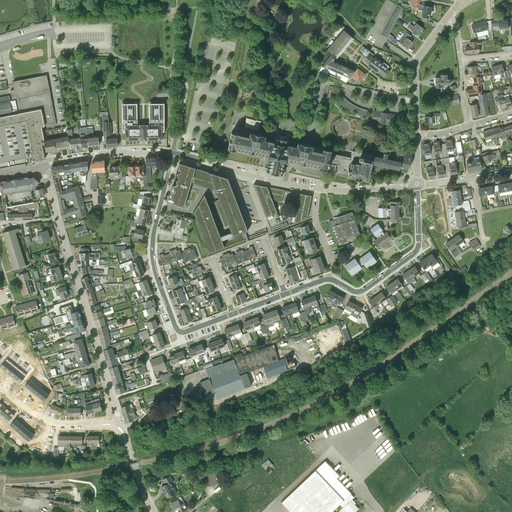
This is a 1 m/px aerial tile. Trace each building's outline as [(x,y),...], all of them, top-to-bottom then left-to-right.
[(418,4),(419,0),(410,0),(410,2),(413,3),(411,6),(412,6),(411,9),(416,11),(417,8),(418,8),(418,4)] [(426,14),(430,14),(432,7),(418,4),(418,8),(417,10),(422,11),(422,13),(421,17),(421,18),(421,20),(427,23),(428,18),(425,18),(426,14)] [(509,28),(509,24),(508,19),(491,20),(492,26),(492,27),(495,26),(495,29),(500,29),(509,28)] [(493,33),(492,26),(491,20),(486,22),(486,21),(472,25),(473,29),(475,34),(488,30),(489,40),(494,39),(493,33)] [(417,35),(422,28),(416,23),(414,27),(413,26),(410,30),(417,35)] [(353,38),(343,30),(327,50),(331,54),(322,65),(319,71),(328,75),(330,69),(345,76),(343,81),(346,82),(346,83),(355,71),(332,61),(332,60),(335,57),(336,58),(353,38)] [(406,37),(404,36),(399,42),(401,44),(407,49),(412,42),(406,37)] [(479,52),(479,45),(477,46),(477,44),(480,44),(480,41),(477,41),(476,41),(469,42),(469,47),(466,47),(466,53),(479,52)] [(374,59),(372,57),(374,55),(369,51),(365,48),(362,53),(367,56),(364,61),(369,65),(370,65),(374,59)] [(382,63),(380,61),(375,58),(374,59),(370,65),(369,65),(369,66),(376,72),(377,71),(382,63)] [(377,71),(380,73),(382,75),(383,75),(385,77),(386,76),(389,73),(389,71),(387,69),(389,67),(383,62),(382,63),(377,71)] [(508,77),(507,71),(504,71),(502,64),(496,66),(499,76),(505,74),(505,77),(508,77)] [(476,66),(467,67),(468,74),(471,74),(471,77),(474,77),(478,77),(477,69),(480,69),(479,68),(479,67),(478,67),(477,66),(476,66)] [(494,75),(499,74),(496,66),(491,67),(493,72),(490,72),(490,75),(491,79),(492,82),(495,81),(494,75)] [(353,84),(357,80),(359,82),(365,74),(358,69),(352,76),(349,80),(353,84)] [(34,161),(34,160),(45,158),(43,149),(45,149),(45,148),(43,148),(41,140),(44,140),(42,129),(41,126),(56,123),(47,75),(41,76),(13,81),(14,90),(10,90),(12,99),(16,99),(19,113),(0,116),(0,125),(22,121),(22,122),(24,121),(27,120),(32,147),(31,147),(32,150),(33,153),(31,153),(32,159),(32,160),(32,161),(33,161),(34,161)] [(435,77),(435,87),(441,87),(443,87),(443,85),(447,85),(450,85),(450,79),(449,79),(449,78),(448,77),(447,78),(447,75),(440,75),(440,77),(435,77)] [(481,76),(478,77),(474,77),(475,85),(480,85),(483,84),(481,76)] [(482,94),(480,85),(475,85),(473,85),(473,89),(465,90),(466,97),(474,95),(478,95),(482,94)] [(484,94),(482,95),(482,94),(478,95),(481,110),(482,115),(482,116),(489,115),(487,107),(494,105),(491,93),(484,94)] [(504,98),(503,96),(503,94),(497,96),(497,98),(495,98),(496,105),(500,104),(501,108),(506,107),(504,98)] [(510,101),(511,99),(511,95),(511,94),(508,95),(503,96),(504,98),(506,107),(511,105),(510,101)] [(15,100),(11,101),(9,95),(0,97),(0,115),(13,113),(13,112),(18,111),(15,100)] [(122,103),(122,132),(125,133),(125,139),(140,139),(140,140),(147,140),(147,139),(161,139),(161,132),(164,132),(164,103),(122,103)] [(472,117),(482,115),(481,110),(477,110),(476,104),(470,105),(472,117)] [(395,116),(380,113),(373,112),(372,120),(393,124),(395,116)] [(424,124),(436,124),(436,116),(439,116),(439,113),(433,113),(433,116),(424,116),(424,124)] [(87,134),(86,126),(79,127),(81,138),(82,147),(88,146),(87,137),(85,138),(84,134),(87,134)] [(93,132),(93,128),(92,126),(86,127),(86,128),(87,134),(88,146),(99,145),(98,136),(90,137),(90,133),(93,132)] [(495,128),(493,129),(495,136),(501,134),(501,135),(503,138),(507,137),(505,133),(504,128),(500,129),(500,127),(495,128)] [(490,129),(482,132),(485,140),(486,142),(491,141),(491,138),(495,136),(493,129),(492,129),(490,129)] [(72,130),(70,130),(68,130),(69,137),(71,148),(82,147),(81,138),(72,139),(72,130)] [(334,172),(336,165),(338,155),(330,153),(331,151),(323,149),(322,152),(313,150),(313,146),(275,138),(274,142),(265,140),(266,136),(250,132),(249,136),(239,134),(231,132),(230,139),(230,138),(229,143),(228,149),(236,151),(236,149),(250,152),(250,153),(254,154),(254,153),(267,156),(267,158),(270,159),(268,172),(281,175),(284,162),(288,162),(288,161),(301,163),(301,164),(305,165),(305,164),(319,167),(319,169),(334,172)] [(106,139),(107,147),(118,146),(117,136),(112,136),(112,139),(106,139)] [(71,148),(69,137),(44,141),(44,140),(41,140),(43,148),(45,148),(46,152),(70,147),(71,148)] [(446,143),(442,144),(445,158),(449,157),(448,154),(448,151),(453,151),(451,140),(445,141),(446,143)] [(473,151),(470,141),(468,141),(468,143),(470,148),(468,149),(469,150),(468,150),(465,151),(465,153),(473,151)] [(439,142),(432,143),(433,146),(434,154),(435,154),(440,153),(441,159),(445,158),(442,144),(439,144),(439,142)] [(429,143),(423,144),(424,151),(423,151),(423,155),(424,154),(424,155),(431,154),(431,157),(431,160),(435,159),(435,154),(434,154),(433,146),(430,146),(429,143)] [(487,152),(481,154),(482,156),(484,161),(485,161),(486,165),(490,163),(489,159),(492,159),(495,157),(495,158),(501,157),(499,150),(493,151),(488,153),(487,152)] [(338,155),(336,165),(348,168),(347,171),(348,171),(348,172),(349,173),(348,177),(349,177),(355,178),(354,178),(361,180),(361,179),(368,181),(372,163),(381,165),(380,168),(384,169),(384,166),(399,169),(399,167),(401,157),(396,156),(387,154),(387,153),(384,152),(383,154),(383,157),(369,155),(352,151),(351,156),(351,158),(343,156),(338,155)] [(397,153),(396,156),(401,157),(399,167),(406,169),(407,166),(410,167),(412,158),(410,158),(411,154),(401,151),(401,153),(399,153),(397,152),(397,153)] [(156,157),(146,157),(146,167),(146,174),(146,175),(147,182),(148,181),(151,181),(151,174),(151,167),(156,167),(156,162),(156,157)] [(449,157),(445,158),(447,172),(450,172),(451,174),(457,173),(455,162),(454,163),(450,163),(449,157)] [(436,165),(436,166),(438,174),(438,177),(444,176),(444,173),(447,172),(445,158),(441,159),(442,165),(436,165)] [(427,168),(426,169),(426,172),(427,172),(428,178),(435,177),(434,174),(438,174),(436,166),(436,165),(435,159),(431,160),(433,166),(426,167),(427,168)] [(105,175),(104,160),(102,160),(92,161),(92,175),(97,175),(105,175)] [(475,170),(482,169),(480,160),(473,161),(475,170)] [(468,171),(475,170),(473,161),(467,162),(468,171)] [(71,172),(80,170),(81,162),(70,164),(71,172)] [(174,203),(184,206),(191,182),(214,189),(219,200),(209,204),(204,193),(194,212),(210,253),(246,240),(243,232),(248,230),(228,177),(183,163),(180,172),(176,173),(178,179),(175,180),(177,184),(173,185),(175,191),(170,193),(174,203)] [(25,164),(0,168),(0,172),(26,168),(25,164)] [(72,175),(71,172),(70,164),(63,165),(66,179),(67,179),(68,176),(72,175)] [(52,167),(50,169),(52,174),(56,173),(56,177),(60,176),(61,177),(62,180),(63,180),(66,179),(63,165),(52,167)] [(118,166),(112,166),(112,168),(109,168),(110,178),(114,178),(114,175),(118,175),(118,178),(122,177),(122,172),(118,172),(118,166)] [(129,177),(126,177),(126,185),(130,185),(130,181),(130,180),(132,180),(132,176),(136,176),(136,166),(129,166),(129,177)] [(143,166),(136,166),(136,176),(140,176),(141,180),(143,180),(144,184),(147,184),(147,182),(146,175),(143,176),(143,166)] [(56,173),(52,174),(54,183),(59,182),(59,181),(59,179),(60,178),(60,176),(56,177),(56,173)] [(36,186),(39,182),(33,177),(31,179),(28,179),(28,177),(24,178),(24,177),(23,177),(22,177),(21,177),(20,178),(19,178),(18,178),(18,179),(11,180),(11,179),(10,179),(9,179),(8,179),(7,180),(6,180),(5,180),(5,181),(2,181),(1,180),(3,190),(4,193),(28,189),(29,191),(30,192),(33,188),(34,189),(36,186)] [(284,190),(254,184),(269,226),(270,226),(281,222),(272,200),(282,202),(284,190)] [(500,192),(507,191),(505,184),(498,185),(500,191),(497,191),(497,195),(500,194),(500,192)] [(37,189),(37,186),(36,186),(34,189),(34,190),(35,190),(37,197),(44,196),(42,188),(37,189)] [(62,191),(57,192),(58,197),(60,208),(61,212),(67,210),(66,206),(66,205),(68,204),(68,201),(73,199),(74,203),(75,207),(83,204),(82,202),(82,200),(78,186),(68,189),(66,190),(65,186),(61,187),(62,191)] [(455,190),(451,191),(452,198),(461,197),(460,190),(459,190),(459,186),(455,186),(455,190)] [(493,186),(486,187),(487,195),(488,198),(494,196),(494,195),(497,195),(497,191),(494,192),(493,186)] [(480,196),(487,195),(486,187),(479,188),(480,196)] [(140,195),(139,198),(143,199),(142,202),(150,204),(152,197),(150,197),(149,197),(150,191),(147,191),(141,191),(140,195)] [(294,223),(294,224),(306,219),(307,219),(308,216),(312,195),(300,193),(294,223)] [(461,197),(452,198),(454,205),(455,205),(456,208),(470,206),(469,202),(462,204),(461,197)] [(400,208),(400,206),(400,201),(390,202),(391,205),(390,205),(390,208),(387,208),(387,207),(378,208),(378,212),(399,212),(399,208),(400,208)] [(22,205),(21,205),(22,214),(22,219),(32,219),(32,214),(28,214),(28,213),(27,208),(29,208),(34,207),(33,202),(22,204),(22,205)] [(86,215),(84,210),(83,204),(75,207),(67,210),(61,212),(62,218),(77,212),(78,218),(86,215)] [(10,210),(7,211),(7,215),(8,220),(22,219),(22,214),(21,205),(18,205),(19,214),(11,214),(11,211),(10,210)] [(456,219),(464,218),(463,211),(470,210),(470,206),(456,208),(457,212),(455,212),(456,219)] [(147,217),(148,210),(141,209),(139,216),(147,217)] [(360,235),(355,221),(352,212),(337,217),(337,219),(329,221),(336,243),(340,242),(344,240),(356,236),(356,237),(360,235)] [(400,222),(400,217),(400,216),(399,216),(399,212),(378,212),(378,217),(387,217),(387,216),(390,216),(390,219),(391,219),(391,222),(400,222)] [(145,225),(147,217),(139,216),(137,223),(145,225)] [(464,218),(456,219),(457,226),(458,226),(459,229),(470,227),(469,224),(465,225),(464,218)] [(73,229),(76,237),(88,233),(86,225),(89,224),(87,219),(81,221),(82,226),(73,229)] [(174,226),(172,233),(175,234),(174,237),(185,240),(186,236),(183,235),(186,220),(183,220),(182,219),(181,220),(177,219),(175,226),(174,226)] [(383,230),(380,226),(378,223),(374,226),(380,234),(386,243),(389,240),(390,241),(395,238),(389,230),(387,232),(384,233),(382,231),(383,230)] [(303,234),(310,232),(308,225),(300,227),(303,234)] [(386,243),(380,234),(374,226),(370,229),(372,231),(375,236),(376,235),(378,238),(375,240),(376,240),(373,242),(378,250),(383,246),(383,245),(386,243)] [(21,267),(24,266),(14,233),(19,231),(18,228),(9,231),(3,233),(14,269),(21,267)] [(142,238),(144,230),(136,228),(135,233),(131,232),(130,235),(142,238)] [(43,241),(50,239),(48,230),(37,233),(39,239),(42,238),(43,241)] [(273,237),(276,244),(284,241),(281,234),(273,237)] [(29,235),(24,237),(27,246),(32,245),(29,235)] [(458,235),(452,239),(461,252),(463,251),(461,247),(458,244),(463,241),(460,237),(458,235)] [(307,247),(315,244),(312,237),(301,241),(302,245),(305,243),(307,247)] [(452,239),(446,243),(447,246),(450,250),(452,253),(456,250),(458,252),(459,254),(461,252),(452,239)] [(289,246),(278,250),(281,257),(289,254),(287,250),(291,249),(290,246),(296,244),(296,243),(295,241),(295,240),(287,243),(289,246)] [(309,254),(317,251),(315,244),(307,247),(309,254)] [(137,255),(134,248),(131,249),(130,248),(127,249),(125,246),(123,246),(116,246),(117,253),(124,250),(127,259),(137,255)] [(250,259),(256,257),(252,246),(249,247),(250,249),(246,250),(250,259)] [(80,248),(80,252),(79,252),(81,259),(93,259),(93,256),(95,256),(95,253),(89,253),(89,248),(80,248)] [(191,260),(197,258),(194,248),(190,250),(189,248),(187,249),(191,260)] [(184,262),(181,253),(180,249),(176,251),(175,249),(172,250),(176,261),(183,259),(184,262),(184,263),(184,262)] [(184,262),(191,260),(187,249),(184,250),(185,252),(181,253),(184,262)] [(170,264),(176,261),(172,250),(170,251),(170,253),(166,254),(170,264)] [(250,259),(246,250),(242,252),(242,250),(239,251),(243,262),(250,259)] [(237,264),(243,262),(239,251),(237,252),(237,254),(234,255),(237,264)] [(377,261),(374,257),(370,251),(360,258),(361,260),(359,262),(362,265),(363,264),(367,268),(377,261)] [(54,252),(48,254),(49,259),(51,263),(57,261),(54,252)] [(237,264),(234,255),(233,253),(229,255),(228,253),(225,254),(230,265),(236,262),(237,264)] [(170,264),(166,254),(163,256),(162,254),(159,255),(163,266),(170,264)] [(223,267),(230,265),(225,254),(223,255),(224,257),(220,258),(223,267)] [(294,262),(302,260),(300,256),(294,258),(294,256),(290,257),(289,254),(281,257),(283,264),(293,260),(294,262)] [(438,263),(436,260),(431,254),(425,258),(430,264),(432,267),(438,263)] [(314,266),(322,263),(320,257),(309,261),(312,267),(314,266)] [(362,265),(359,262),(358,263),(354,258),(344,265),(352,275),(362,268),(360,266),(362,265)] [(424,269),(430,264),(425,258),(419,262),(424,269)] [(134,270),(142,267),(139,260),(132,263),(131,260),(119,265),(120,268),(128,265),(131,271),(134,270)] [(259,273),(266,270),(264,263),(256,266),(259,273)] [(317,273),(317,272),(325,270),(322,263),(314,266),(317,273)] [(103,270),(99,270),(90,270),(89,265),(81,267),(82,273),(90,272),(91,273),(102,274),(103,273),(103,270)] [(48,276),(50,276),(61,272),(59,266),(46,270),(48,276)] [(202,273),(202,272),(201,272),(201,270),(202,270),(200,266),(187,271),(189,275),(192,274),(193,277),(202,273)] [(288,276),(295,273),(293,266),(285,269),(288,276)] [(408,270),(413,277),(419,273),(414,266),(408,270)] [(137,277),(144,274),(142,267),(134,270),(137,277)] [(230,276),(228,277),(231,283),(238,280),(237,277),(239,276),(236,270),(230,273),(231,276),(230,276)] [(261,279),(257,281),(258,284),(265,281),(264,278),(269,277),(266,270),(259,273),(261,279)] [(407,281),(413,277),(408,270),(402,275),(407,281)] [(432,285),(435,283),(433,280),(430,277),(428,274),(426,271),(423,273),(428,279),(432,285)] [(20,282),(29,279),(27,272),(18,275),(20,282)] [(52,283),(63,279),(61,272),(50,276),(52,283)] [(290,283),(298,280),(295,273),(288,276),(290,283)] [(176,275),(168,278),(170,285),(173,284),(174,287),(182,284),(183,284),(181,278),(177,279),(176,275)] [(91,278),(88,279),(87,277),(81,279),(84,289),(86,288),(91,286),(95,285),(98,285),(99,285),(99,281),(98,281),(98,279),(94,281),(95,282),(93,283),(91,278)] [(204,286),(212,283),(209,277),(201,280),(204,286)] [(391,283),(396,290),(402,285),(397,278),(391,283)] [(22,289),(32,286),(29,279),(20,282),(22,289)] [(141,289),(149,286),(146,279),(139,282),(141,289)] [(238,280),(231,283),(233,290),(234,290),(236,289),(237,292),(246,288),(245,286),(244,286),(243,283),(239,284),(238,280)] [(274,289),(271,282),(266,284),(265,281),(258,284),(260,290),(264,288),(266,292),(274,289)] [(206,293),(214,290),(212,283),(204,286),(206,293)] [(391,294),(396,290),(391,283),(386,287),(391,294)] [(175,297),(183,295),(186,293),(184,287),(183,287),(182,284),(174,287),(175,290),(173,291),(175,297)] [(94,295),(93,293),(97,292),(100,291),(98,286),(98,285),(95,285),(91,286),(86,288),(89,296),(94,295)] [(22,289),(24,295),(34,292),(32,286),(22,289)] [(61,287),(58,287),(59,289),(60,295),(62,298),(68,296),(67,293),(65,286),(63,287),(61,288),(61,287)] [(144,296),(151,293),(149,286),(141,289),(136,291),(139,297),(144,296)] [(412,293),(411,291),(407,286),(404,288),(409,295),(412,293)] [(238,302),(246,299),(244,295),(248,293),(246,288),(237,292),(238,295),(236,296),(238,302)] [(333,301),(337,294),(330,290),(326,297),(333,301)] [(97,296),(98,296),(97,292),(93,293),(94,295),(89,296),(90,300),(89,300),(90,305),(99,302),(97,296)] [(380,303),(386,298),(381,292),(375,297),(380,303)] [(340,305),(343,298),(337,294),(333,301),(331,304),(337,307),(338,304),(340,305)] [(192,298),(185,301),(183,295),(175,297),(177,304),(184,302),(185,304),(191,302),(196,300),(195,297),(192,298)] [(315,295),(308,298),(312,309),(317,307),(317,309),(319,309),(321,312),(320,312),(322,315),(325,314),(322,305),(319,306),(318,303),(315,295)] [(397,302),(394,298),(392,295),(389,297),(394,304),(397,302)] [(211,305),(219,302),(217,296),(207,299),(208,302),(210,302),(211,305)] [(380,303),(375,297),(369,301),(373,307),(370,310),(375,316),(378,313),(376,310),(380,307),(378,304),(380,303)] [(392,306),(394,304),(389,297),(386,299),(392,306)] [(306,311),(312,309),(308,298),(301,300),(304,308),(305,311),(302,312),(305,318),(308,317),(306,311)] [(146,309),(156,305),(154,299),(146,302),(148,308),(146,309)] [(29,302),(32,312),(38,310),(36,301),(29,302)] [(349,301),(344,310),(343,311),(342,313),(343,314),(345,311),(350,314),(350,313),(351,312),(355,305),(349,301)] [(25,314),(32,312),(29,302),(22,304),(25,314)] [(182,316),(190,313),(188,310),(193,308),(191,302),(185,304),(186,307),(180,310),(182,316)] [(211,305),(213,312),(217,310),(217,311),(222,309),(219,302),(211,305)] [(92,313),(103,310),(101,306),(104,305),(104,303),(91,307),(92,313)] [(289,305),(292,314),(299,311),(295,303),(289,305)] [(18,315),(25,314),(22,304),(15,306),(18,315)] [(153,314),(157,313),(155,307),(156,307),(156,306),(156,305),(146,309),(147,312),(144,313),(144,314),(145,316),(146,317),(147,320),(154,317),(153,314)] [(285,316),(292,314),(289,305),(282,308),(285,316)] [(358,315),(362,308),(355,305),(351,312),(350,313),(350,314),(358,319),(360,315),(358,315)] [(102,317),(101,313),(111,311),(110,307),(103,310),(92,313),(94,319),(103,317),(102,317)] [(336,317),(341,309),(338,307),(332,318),(334,319),(336,317)] [(62,315),(53,318),(55,325),(65,322),(68,321),(70,321),(73,320),(81,317),(79,311),(78,311),(77,310),(72,311),(73,313),(71,313),(69,309),(65,310),(66,314),(62,315)] [(276,310),(270,312),(273,320),(274,324),(275,327),(279,326),(278,324),(281,323),(283,329),(286,328),(283,319),(280,320),(276,310)] [(264,318),(261,319),(264,325),(266,333),(267,333),(268,335),(271,334),(270,332),(269,331),(276,328),(275,327),(274,324),(273,320),(270,312),(263,315),(264,318)] [(364,314),(369,328),(374,327),(369,312),(364,314)] [(184,323),(197,318),(195,315),(191,317),(190,313),(182,316),(184,323)] [(6,317),(8,327),(15,325),(13,315),(6,317)] [(0,323),(2,329),(8,327),(6,317),(0,318),(0,323)] [(71,324),(66,325),(67,328),(75,326),(83,323),(81,317),(73,320),(70,321),(71,324)] [(102,317),(94,319),(97,329),(106,326),(110,325),(115,323),(114,319),(106,322),(106,323),(105,323),(103,317),(102,317)] [(257,317),(251,319),(253,327),(255,331),(260,329),(260,327),(261,326),(260,324),(257,317)] [(247,330),(253,327),(251,319),(244,322),(247,330)] [(150,329),(158,326),(155,320),(147,323),(150,329)] [(67,328),(63,329),(63,330),(64,333),(76,329),(76,332),(85,330),(83,323),(75,326),(67,328)] [(238,324),(231,327),(234,334),(236,338),(241,336),(241,335),(242,335),(241,332),(238,324)] [(106,326),(97,329),(99,336),(111,333),(118,331),(117,327),(111,329),(110,325),(106,326)] [(227,337),(234,334),(231,327),(225,329),(227,337)] [(111,333),(99,336),(102,344),(113,341),(112,336),(120,334),(119,331),(118,331),(111,333)] [(155,341),(162,339),(160,332),(152,335),(155,341)] [(218,338),(214,339),(218,348),(222,347),(224,352),(229,350),(226,340),(223,341),(222,338),(219,339),(218,338)] [(75,348),(83,346),(81,339),(73,341),(75,348)] [(155,341),(157,348),(165,346),(162,339),(155,341)] [(214,350),(218,348),(214,339),(210,340),(211,342),(208,343),(209,347),(206,348),(210,357),(215,355),(214,350)] [(113,341),(102,344),(103,350),(112,347),(122,344),(124,343),(123,340),(116,342),(116,340),(113,341)] [(207,358),(210,357),(206,348),(204,349),(202,344),(195,346),(198,354),(199,357),(206,355),(207,358)] [(273,344),(234,359),(205,369),(209,379),(200,382),(205,397),(214,393),(217,399),(255,384),(255,382),(251,384),(247,373),(263,366),(268,378),(295,367),(293,361),(291,356),(284,358),(278,361),(273,344)] [(76,351),(64,355),(65,359),(69,358),(71,358),(73,357),(74,357),(73,356),(77,355),(77,354),(85,352),(83,346),(75,348),(76,351)] [(193,359),(199,357),(198,354),(195,346),(188,349),(191,356),(192,356),(192,357),(193,359)] [(112,347),(103,350),(104,353),(106,360),(115,358),(118,357),(125,355),(128,354),(127,349),(117,352),(117,354),(114,355),(113,351),(112,347)] [(176,353),(179,361),(185,358),(182,351),(176,353)] [(79,361),(87,358),(85,352),(77,354),(77,355),(79,361)] [(180,365),(179,361),(176,353),(169,356),(172,363),(175,362),(177,367),(180,365)] [(162,356),(151,360),(155,371),(166,367),(162,356)] [(7,358),(0,366),(5,371),(12,363),(7,358)] [(81,367),(89,365),(87,358),(79,361),(81,367)] [(117,365),(115,358),(106,360),(108,368),(117,365)] [(12,363),(5,371),(10,375),(17,366),(12,363)] [(111,376),(120,374),(117,365),(108,368),(111,376)] [(17,366),(10,375),(15,378),(21,370),(17,366)] [(159,376),(162,384),(174,380),(169,368),(166,369),(168,373),(159,376)] [(21,370),(15,378),(20,383),(27,374),(21,370)] [(126,378),(125,376),(124,372),(120,374),(111,376),(113,382),(121,379),(126,378)] [(82,378),(80,379),(81,383),(86,381),(93,379),(91,373),(81,376),(82,378)] [(30,379),(25,386),(30,389),(35,383),(30,379)] [(86,381),(81,383),(82,384),(83,387),(84,386),(85,389),(95,386),(94,384),(93,379),(86,381)] [(122,382),(121,379),(113,382),(115,388),(128,384),(127,381),(122,382)] [(135,385),(135,384),(135,382),(128,384),(115,388),(117,394),(125,391),(129,390),(128,387),(135,385)] [(35,383),(30,389),(34,393),(39,387),(35,383)] [(39,387),(34,393),(39,397),(44,391),(39,387)] [(44,391),(39,397),(44,401),(49,395),(44,391)] [(91,401),(94,412),(102,409),(99,398),(91,400),(91,401)] [(85,399),(81,399),(82,406),(85,405),(88,413),(94,412),(91,401),(85,403),(85,399)] [(177,409),(183,404),(179,399),(173,404),(175,407),(164,410),(166,417),(176,414),(174,410),(177,409)] [(55,413),(59,402),(57,401),(56,404),(57,405),(56,406),(52,404),(49,410),(55,413)] [(55,413),(60,415),(63,409),(59,407),(59,406),(60,406),(61,403),(59,402),(55,413)] [(132,404),(121,407),(125,422),(133,420),(133,419),(136,418),(137,418),(137,415),(135,416),(132,404)] [(5,406),(0,411),(0,416),(2,418),(9,410),(5,406)] [(9,410),(2,418),(7,423),(14,415),(9,410)] [(16,419),(10,425),(15,429),(20,423),(16,419)] [(20,423),(15,429),(20,433),(25,427),(20,423)] [(25,427),(20,433),(24,437),(29,431),(25,427)] [(29,431),(24,437),(29,441),(34,435),(29,431)] [(276,468),(268,459),(261,465),(269,474),(276,468)] [(354,511),(359,508),(354,504),(356,503),(352,499),(354,497),(326,467),(322,463),(282,502),(290,511),(354,511)] [(219,469),(201,475),(205,487),(223,482),(219,469)] [(167,497),(176,493),(174,489),(175,488),(173,485),(172,485),(170,482),(173,481),(170,476),(163,479),(166,484),(161,487),(167,497)] [(174,501),(170,504),(173,509),(175,508),(176,511),(180,511),(187,509),(181,497),(174,501)]
